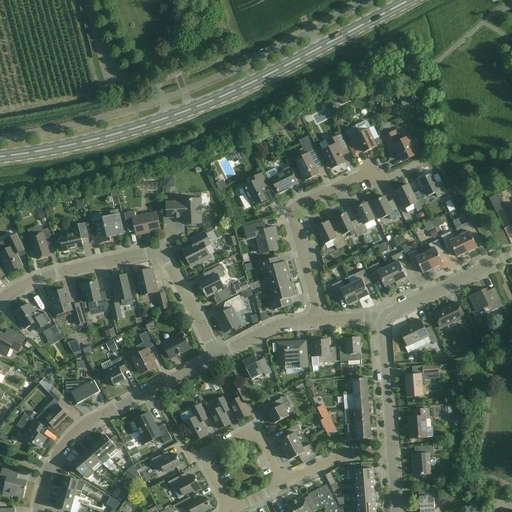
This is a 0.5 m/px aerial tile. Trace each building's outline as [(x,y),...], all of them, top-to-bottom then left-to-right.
[(350,92),(339,97),(342,104),(354,100),(350,92)] [(409,94),(405,96),(409,104),(415,101),(412,94),(411,93),(409,94)] [(299,118),(293,121),(296,127),(302,124),(299,118)] [(356,125),(345,131),(352,145),(359,142),(364,153),(376,147),(375,146),(379,144),(379,136),(372,139),(367,129),(370,128),(368,123),(364,121),(356,125)] [(402,161),(416,155),(408,138),(400,141),(395,131),(383,137),(390,151),(396,148),(402,161)] [(339,152),(346,149),(340,135),(327,142),(325,141),(319,143),(323,151),(331,169),(344,162),(339,152)] [(305,181),(320,174),(309,153),(315,151),(308,136),(299,141),(306,154),(295,160),(305,181)] [(256,140),(249,143),(253,152),(260,148),(256,140)] [(244,158),(239,148),(229,153),(234,163),(244,158)] [(287,188),(298,183),(290,167),(283,170),(284,171),(270,178),(278,194),(288,190),(287,188)] [(247,209),(252,206),(252,207),(266,200),(261,189),(267,186),(261,173),(251,179),(252,182),(243,187),(246,194),(241,196),(240,198),(245,208),(247,209)] [(437,197),(447,193),(441,181),(436,184),(431,174),(425,176),(426,177),(420,180),(428,196),(435,193),(437,197)] [(174,177),(163,177),(164,188),(174,187),(174,177)] [(223,180),(216,183),(219,189),(227,186),(223,180)] [(417,211),(426,207),(419,191),(413,194),(409,185),(396,191),(405,209),(414,204),(417,211)] [(489,196),(495,209),(499,207),(494,194),(489,196)] [(118,196),(112,198),(113,205),(120,204),(118,196)] [(396,220),(401,217),(395,204),(389,206),(384,196),(373,202),(381,219),(388,215),(391,220),(395,218),(396,220)] [(82,199),(75,201),(77,210),(84,208),(82,199)] [(182,202),(166,202),(167,218),(182,217),(183,224),(202,223),(201,214),(202,214),(202,199),(181,200),(182,202)] [(451,200),(445,203),(449,211),(455,208),(451,200)] [(356,220),(362,234),(368,231),(364,224),(374,219),(366,203),(356,208),(361,218),(356,220)] [(44,206),(37,208),(40,220),(47,218),(44,206)] [(93,224),(96,224),(100,243),(111,241),(110,237),(124,234),(118,210),(110,211),(111,215),(103,217),(102,213),(91,215),(93,224)] [(134,211),(124,213),(128,232),(136,231),(137,235),(145,233),(145,232),(160,228),(156,212),(136,217),(134,211)] [(362,234),(356,220),(351,223),(346,213),(336,218),(343,234),(349,232),(352,238),(356,236),(357,237),(363,235),(362,234)] [(438,217),(431,220),(434,227),(441,224),(438,217)] [(337,250),(347,245),(339,230),(334,233),(328,221),(326,222),(324,223),(325,223),(317,227),(325,244),(332,240),(337,250)] [(478,236),(472,222),(471,221),(456,228),(460,236),(467,252),(477,247),(473,238),(478,236)] [(61,243),(63,252),(83,247),(81,238),(88,236),(85,223),(74,225),(75,232),(59,236),(60,239),(58,239),(59,243),(61,243)] [(274,237),(277,236),(275,227),(265,230),(264,223),(244,228),(247,240),(257,237),(261,254),(278,249),(274,237)] [(43,233),(30,237),(37,259),(50,255),(46,242),(52,241),(48,228),(42,230),(43,233)] [(183,251),(191,267),(201,261),(202,263),(211,258),(206,246),(211,244),(205,232),(190,240),(193,246),(183,251)] [(467,252),(460,236),(454,239),(450,232),(441,236),(448,251),(453,248),(457,257),(467,252)] [(7,241),(0,243),(0,250),(1,252),(0,252),(9,272),(22,265),(16,253),(24,250),(16,234),(6,239),(7,241)] [(402,235),(397,237),(401,245),(406,242),(402,235)] [(236,236),(228,238),(231,247),(238,245),(236,236)] [(392,239),(390,240),(394,248),(401,245),(397,237),(392,239)] [(425,253),(433,269),(443,264),(439,255),(444,252),(438,240),(428,244),(431,250),(425,253)] [(248,253),(258,250),(257,243),(247,246),(248,253)] [(385,243),(379,246),(382,252),(388,249),(385,243)] [(367,244),(359,248),(362,253),(370,249),(367,244)] [(433,269),(425,253),(420,256),(417,250),(407,255),(413,267),(419,265),(423,273),(433,269)] [(388,266),(396,282),(406,277),(402,268),(407,265),(401,252),(391,257),(394,263),(388,266)] [(269,278),(289,273),(286,261),(281,263),(279,257),(260,262),(262,269),(266,267),(269,278)] [(396,282),(388,266),(382,269),(379,263),(369,268),(375,281),(380,278),(385,287),(396,282)] [(224,286),(223,286),(219,278),(225,275),(224,272),(225,271),(222,264),(208,272),(211,278),(199,283),(204,292),(207,297),(214,294),(215,297),(214,298),(217,304),(232,297),(226,287),(224,286)] [(137,272),(142,295),(158,292),(153,268),(137,272)] [(348,278),(351,284),(359,300),(369,295),(365,286),(371,283),(370,282),(372,281),(366,269),(348,278)] [(273,290),(292,284),(289,273),(269,278),(265,280),(266,283),(271,283),(273,290)] [(110,278),(116,302),(132,298),(127,274),(110,278)] [(108,304),(105,292),(99,293),(96,281),(90,283),(84,285),(88,303),(91,315),(106,312),(109,307),(108,304)] [(239,287),(235,289),(237,294),(249,288),(246,281),(238,285),(239,287)] [(359,300),(351,284),(345,287),(341,281),(332,286),(338,299),(343,296),(348,305),(359,300)] [(292,284),(273,290),(276,301),(271,302),(273,310),(287,306),(291,305),(292,305),(290,297),(296,296),(292,284)] [(248,288),(241,292),(245,300),(252,296),(248,288)] [(489,312),(491,311),(491,312),(503,306),(494,288),(482,294),(481,291),(469,297),(476,312),(483,309),(484,310),(485,312),(487,312),(489,312)] [(64,315),(73,313),(77,325),(84,323),(79,303),(72,305),(67,289),(50,294),(57,319),(65,317),(64,315)] [(156,294),(160,310),(168,308),(165,292),(156,294)] [(229,310),(216,316),(225,333),(240,325),(235,313),(245,308),(239,295),(225,303),(229,310)] [(455,321),(464,316),(457,302),(434,314),(441,328),(455,321)] [(29,303),(15,313),(25,329),(32,324),(36,331),(51,321),(45,312),(38,317),(29,303)] [(110,305),(114,320),(122,318),(119,303),(110,305)] [(144,310),(141,317),(146,320),(150,313),(144,310)] [(152,319),(145,323),(147,328),(155,325),(152,319)] [(432,344),(438,341),(431,326),(425,329),(421,320),(399,330),(407,346),(428,336),(432,344)] [(58,342),(64,339),(56,325),(50,329),(58,342)] [(0,333),(0,352),(2,354),(6,356),(11,347),(18,351),(25,339),(12,331),(8,338),(0,333)] [(140,353),(132,357),(141,374),(156,366),(148,349),(154,346),(146,332),(140,336),(143,343),(137,346),(140,353)] [(182,352),(191,348),(183,333),(162,344),(170,359),(177,355),(182,352)] [(340,362),(361,360),(360,337),(347,338),(348,346),(339,347),(340,362)] [(319,366),(319,363),(336,362),(335,347),(327,348),(326,339),(314,340),(315,357),(311,357),(312,366),(319,366)] [(77,340),(66,343),(74,356),(81,354),(77,340)] [(113,341),(106,344),(109,352),(117,348),(113,341)] [(285,369),(308,368),(306,348),(299,348),(299,341),(277,343),(278,366),(285,366),(285,369)] [(255,355),(243,362),(252,380),(264,373),(266,376),(272,373),(264,358),(258,362),(255,355)] [(113,366),(104,370),(108,377),(110,376),(115,387),(126,381),(121,371),(126,368),(121,357),(111,362),(113,366)] [(0,373),(5,376),(7,372),(9,372),(11,367),(0,361),(0,373)] [(423,374),(439,373),(439,365),(423,366),(423,374)] [(407,397),(423,396),(421,374),(405,375),(407,397)] [(34,375),(32,381),(38,384),(40,378),(34,375)] [(46,378),(40,384),(57,401),(60,404),(66,399),(46,378)] [(354,394),(368,393),(367,378),(348,379),(349,387),(353,387),(354,394)] [(219,388),(214,379),(207,383),(213,392),(219,388)] [(90,382),(67,384),(68,395),(72,394),(78,404),(85,400),(92,400),(92,396),(100,392),(94,380),(90,382)] [(298,390),(304,387),(301,381),(295,384),(298,390)] [(244,403),(250,400),(243,387),(233,392),(237,399),(230,402),(239,419),(250,413),(244,403)] [(313,387),(308,389),(311,397),(317,394),(313,387)] [(355,409),(369,408),(368,393),(354,394),(344,395),(345,410),(355,409)] [(286,409),(292,406),(286,396),(270,404),(273,409),(268,412),(274,424),(289,416),(286,409)] [(219,429),(230,423),(225,413),(230,410),(224,397),(214,402),(218,409),(210,412),(219,429)] [(191,410),(180,415),(184,423),(194,442),(207,435),(201,422),(208,418),(200,404),(191,409),(191,410)] [(55,428),(68,415),(58,405),(51,412),(48,410),(45,410),(36,418),(45,424),(48,421),(55,428)] [(356,424),(370,423),(369,408),(355,409),(356,424)] [(414,417),(408,417),(409,425),(410,425),(411,438),(427,437),(433,436),(432,427),(426,427),(425,416),(429,416),(428,409),(414,410),(414,417)] [(31,410),(27,415),(33,419),(37,414),(31,410)] [(149,412),(130,422),(135,432),(138,430),(145,443),(161,436),(164,443),(172,439),(164,424),(157,427),(156,425),(155,426),(153,423),(154,422),(149,412)] [(37,431),(40,426),(41,424),(33,419),(27,415),(24,413),(17,426),(27,432),(22,439),(31,445),(32,443),(40,448),(47,438),(37,431)] [(348,433),(356,432),(357,439),(371,438),(370,423),(356,424),(348,424),(348,433)] [(306,439),(303,434),(298,424),(286,431),(288,436),(280,440),(285,450),(300,442),(306,439)] [(310,424),(303,427),(306,434),(313,431),(310,424)] [(327,434),(331,432),(335,430),(333,425),(328,426),(324,428),(327,434)] [(2,433),(0,435),(0,438),(5,441),(8,437),(2,433)] [(111,459),(119,452),(118,450),(123,445),(115,436),(110,440),(105,435),(97,442),(111,459)] [(97,442),(89,449),(99,461),(102,465),(110,458),(97,442)] [(301,460),(315,453),(310,444),(303,448),(300,442),(285,450),(290,460),(298,456),(301,461),(301,460)] [(415,455),(413,455),(414,467),(413,467),(413,474),(430,473),(429,456),(433,455),(432,446),(415,447),(415,455)] [(99,461),(89,449),(81,456),(90,468),(94,472),(102,465),(99,461)] [(301,460),(301,461),(303,464),(317,457),(315,453),(301,460)] [(165,472),(181,464),(176,454),(166,459),(163,454),(152,460),(157,469),(162,466),(165,472)] [(90,468),(81,456),(72,463),(82,475),(83,474),(85,478),(88,478),(92,474),(93,471),(90,468)] [(19,472),(2,468),(0,475),(7,477),(2,495),(10,496),(10,495),(23,498),(26,487),(25,487),(27,481),(17,479),(19,472)] [(349,482),(355,481),(374,480),(373,468),(371,468),(362,469),(348,470),(349,482)] [(127,484),(131,486),(137,478),(133,475),(127,472),(121,480),(127,484)] [(329,483),(334,480),(330,472),(325,475),(329,483)] [(201,489),(200,487),(194,475),(184,480),(181,475),(168,482),(171,488),(173,487),(175,490),(174,492),(178,498),(179,499),(183,497),(184,495),(193,491),(194,493),(201,489)] [(85,482),(65,476),(62,487),(76,491),(81,492),(82,492),(85,482)] [(333,491),(339,488),(334,480),(329,483),(333,491)] [(356,492),(375,491),(374,480),(355,481),(356,492)] [(128,491),(130,488),(131,486),(127,484),(124,488),(122,491),(126,494),(128,491)] [(308,494),(309,496),(304,498),(303,497),(285,506),(288,511),(312,511),(326,505),(329,511),(340,511),(338,508),(326,485),(308,494)] [(76,491),(62,487),(59,497),(80,503),(73,501),(75,496),(80,497),(81,492),(76,491)] [(440,511),(438,508),(435,510),(433,489),(418,490),(419,511),(440,511)] [(356,503),(376,502),(375,491),(356,492),(356,503)] [(70,511),(77,511),(80,503),(59,497),(56,508),(70,511)] [(203,511),(211,508),(205,497),(198,501),(198,500),(193,502),(190,497),(173,506),(176,511),(183,507),(185,511),(190,509),(191,511),(200,511),(203,511)] [(113,509),(115,510),(120,503),(116,500),(111,507),(113,509)] [(357,511),(376,511),(376,502),(356,503),(357,511)]
